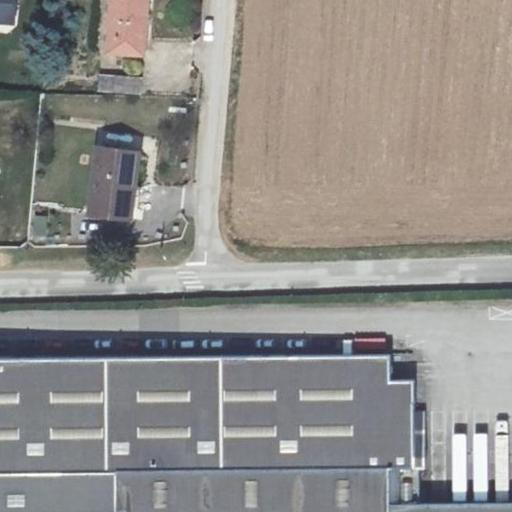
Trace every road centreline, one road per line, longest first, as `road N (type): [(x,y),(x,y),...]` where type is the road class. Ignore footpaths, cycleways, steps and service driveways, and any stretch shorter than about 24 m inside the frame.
road 1 (unclassified): [(511,270),(207,280)]
road 2 (residential): [(218,0),(207,280)]
road 3 (unclassified): [(207,280),(0,282)]
